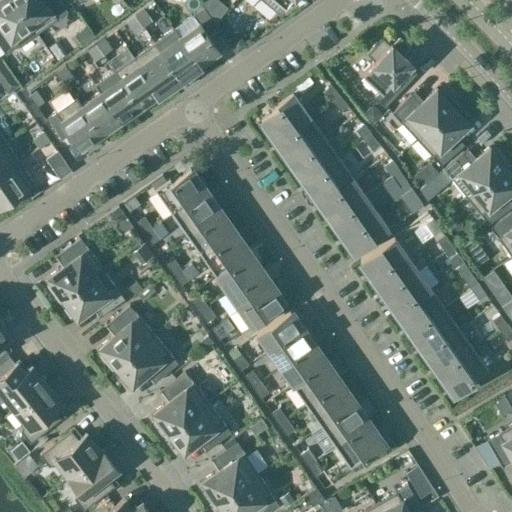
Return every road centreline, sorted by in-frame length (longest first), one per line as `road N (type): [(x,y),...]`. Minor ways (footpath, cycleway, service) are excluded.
road 1 (residential): [(196,107),(473,511)]
road 2 (residential): [(183,511),(0,261)]
road 3 (residential): [(196,107),(0,245)]
road 4 (residential): [(349,0),(196,107)]
road 5 (unclassified): [(417,0),(511,94)]
